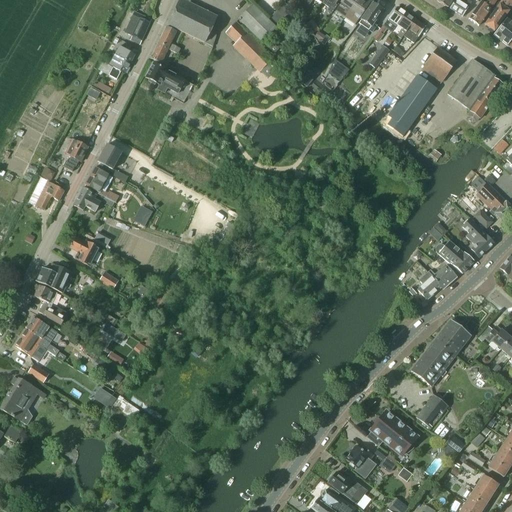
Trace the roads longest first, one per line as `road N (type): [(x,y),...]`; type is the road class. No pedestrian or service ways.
road 1 (unclassified): [(0,332),(171,0)]
road 2 (secondary): [(263,511),(356,388),(475,277)]
road 3 (unclassified): [(397,0),(511,73)]
